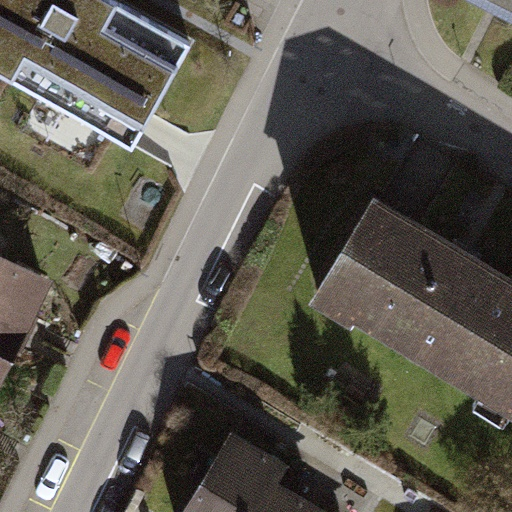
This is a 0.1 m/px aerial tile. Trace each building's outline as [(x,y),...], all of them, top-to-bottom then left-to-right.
[(191,43),(116,0),(0,0),(0,66),(134,143),(191,43)] [(509,409),(511,404),(511,279),(362,187),(296,295),(342,323),(345,317),(505,416),(509,409)] [(0,319),(24,331),(49,281),(0,256),(0,319)] [(0,378),(24,331),(0,319),(0,378)] [(261,455),(223,431),(170,511),(239,511),(261,478),(271,462),(261,455)] [(298,501),(261,478),(239,511),(307,511),(310,508),(298,501)]
